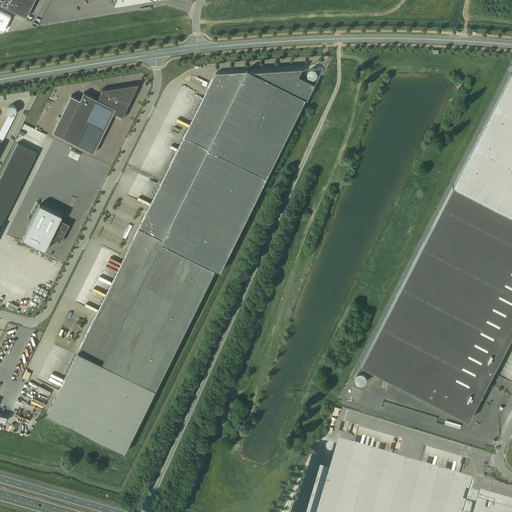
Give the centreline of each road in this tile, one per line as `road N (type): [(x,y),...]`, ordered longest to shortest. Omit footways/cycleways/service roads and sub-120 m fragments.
road 1 (unclassified): [(145,511),(338,84),(338,39)]
road 2 (unclassified): [(0,314),(35,322),(49,310),(155,94),(155,54)]
road 3 (secondary): [(338,39),(511,45)]
road 4 (secondary): [(0,79),(155,54)]
road 5 (secondary): [(197,49),(338,39)]
road 6 (motorway): [(119,511),(0,477)]
